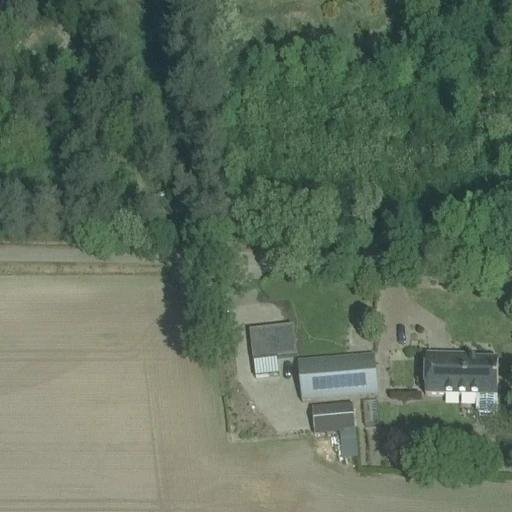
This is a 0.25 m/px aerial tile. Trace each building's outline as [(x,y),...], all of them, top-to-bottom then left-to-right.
[(218,314),(221,334),(228,389),(253,385),(243,311),(218,314)] [(297,358),(294,328),(250,333),(254,363),(297,358)] [(426,356),(426,376),(426,397),(476,398),(476,416),(496,417),(497,398),(498,361),(467,361),(467,357),(426,356)] [(378,397),(377,377),(375,357),(298,364),(301,404),(378,397)] [(268,395),(230,399),(233,424),(271,419),(268,395)] [(356,433),(355,405),(312,408),(315,436),(356,433)]
